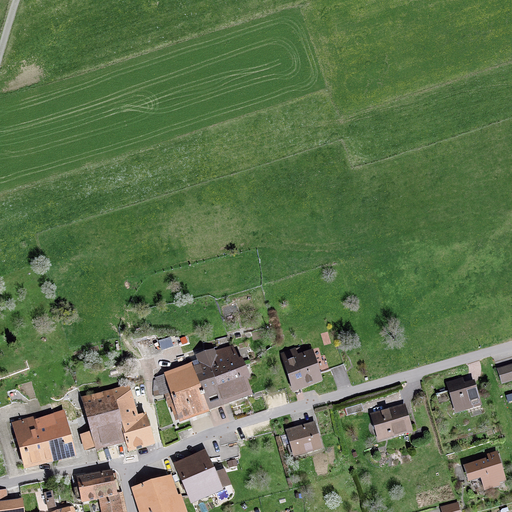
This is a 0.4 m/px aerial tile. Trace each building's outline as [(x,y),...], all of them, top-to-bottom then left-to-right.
[(233,348),(206,355),(223,404),(251,394),(233,348)] [(290,386),(293,391),(321,380),(312,352),(302,356),(299,348),(282,355),(291,385),(290,386)] [(189,358),(191,366),(207,410),(223,404),(206,355),(189,358)] [(511,365),(498,369),(502,384),(511,380),(511,365)] [(189,417),(207,410),(191,366),(165,375),(156,377),(161,392),(165,391),(170,408),(172,407),(174,415),(177,414),(179,421),(189,417)] [(462,386),(460,380),(447,384),(456,412),(480,404),(474,383),(462,386)] [(128,388),(112,392),(114,401),(126,441),(129,451),(154,444),(145,415),(136,417),(128,388)] [(91,433),(96,449),(126,441),(114,401),(112,392),(82,400),(91,433)] [(347,416),(362,411),(360,404),(345,408),(347,416)] [(410,430),(404,407),(372,416),(379,439),(410,430)] [(53,415),(55,422),(46,425),(52,448),(50,448),(53,461),(75,455),(63,412),(53,415)] [(25,468),(53,461),(50,448),(52,448),(46,425),(38,427),(35,417),(12,424),(25,468)] [(284,447),(291,445),(294,454),(306,450),(307,452),(321,448),(314,424),(304,427),(305,428),(281,435),(284,447)] [(96,449),(91,433),(82,436),(86,451),(96,449)] [(191,502),(229,485),(223,472),(215,475),(205,452),(175,466),(191,502)] [(489,460),(465,467),(469,479),(481,476),(485,489),(498,485),(497,482),(504,479),(496,453),(488,455),(489,460)] [(134,489),(141,511),(185,511),(180,497),(176,499),(166,469),(157,472),(159,480),(141,485),(134,489)] [(83,502),(100,498),(120,493),(117,480),(114,480),(112,473),(78,479),(80,489),(75,491),(77,500),(83,502)] [(8,502),(6,490),(0,491),(0,511),(23,511),(22,500),(8,502)] [(45,494),(48,508),(56,507),(52,492),(45,494)] [(120,493),(100,498),(103,511),(125,511),(122,494),(120,493)]
